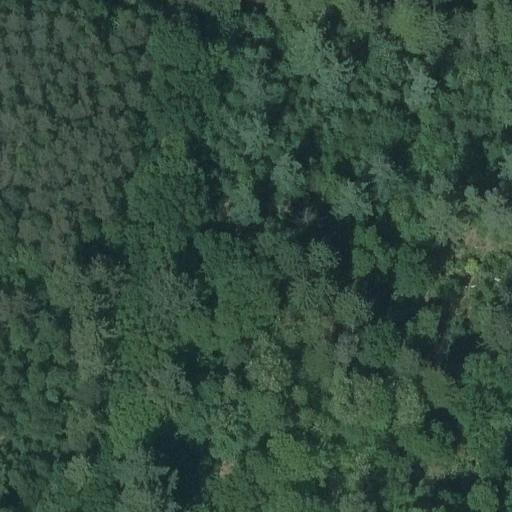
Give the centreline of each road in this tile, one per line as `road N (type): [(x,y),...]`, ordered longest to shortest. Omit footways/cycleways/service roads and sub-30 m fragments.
road 1 (track): [(190,28),(95,511)]
road 2 (track): [(190,28),(39,0)]
